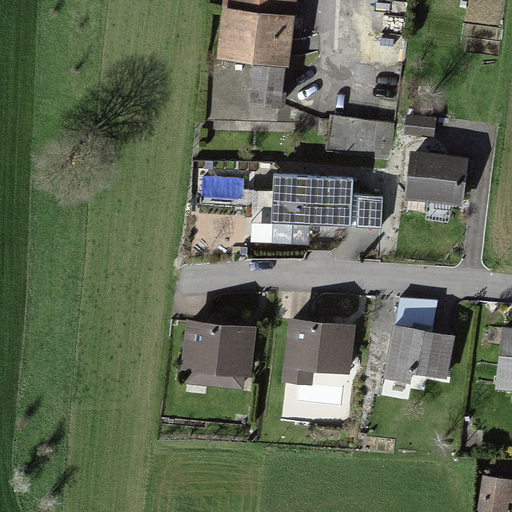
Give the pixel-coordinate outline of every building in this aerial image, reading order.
[(291,0),(231,0),(226,52),(285,58),(291,0)] [(432,117),(403,114),(402,130),(431,133),(432,117)] [(460,154),(405,149),(401,191),(456,197),(460,154)] [(353,179),(274,174),(271,222),(381,229),(383,196),(352,195),(353,179)] [(252,318),(190,312),(183,376),(246,383),(252,318)] [(448,324),(384,317),(379,370),(406,373),(408,355),(445,359),(448,324)] [(352,325),(287,319),(282,372),(309,374),(311,357),(348,360),(352,325)] [(511,325),(495,324),(490,380),(511,381),(511,325)]
